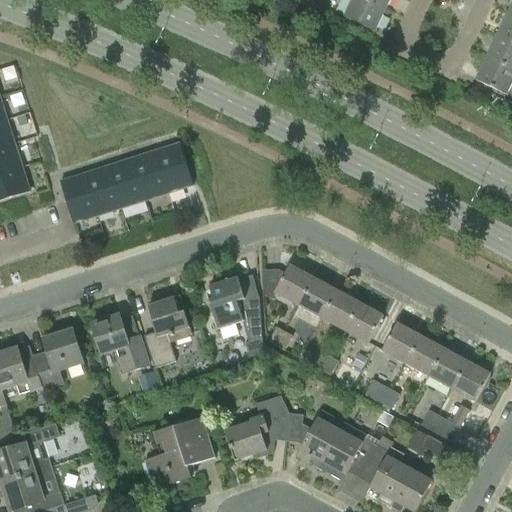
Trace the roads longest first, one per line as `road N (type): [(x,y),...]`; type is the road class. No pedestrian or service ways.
road 1 (primary): [(0,4),(258,115),(511,247)]
road 2 (residential): [(511,337),(350,247),(301,230),(259,230),(0,312)]
road 3 (primary): [(511,187),(132,0)]
road 4 (residential): [(484,0),(450,70),(402,47),(424,0)]
